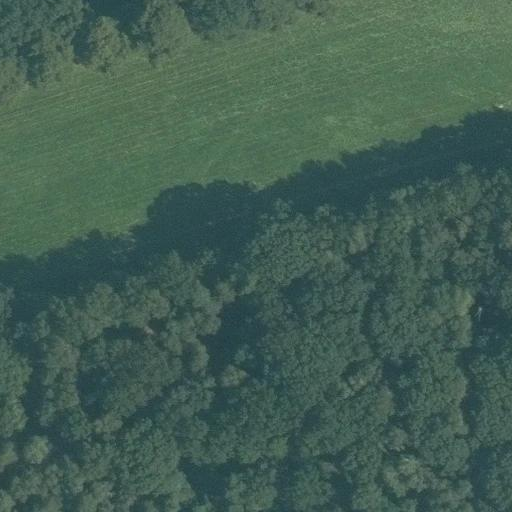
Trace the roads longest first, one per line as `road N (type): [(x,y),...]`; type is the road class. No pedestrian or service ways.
road 1 (track): [(0,422),(18,416),(30,386),(19,292),(47,281)]
road 2 (residential): [(0,57),(166,5)]
